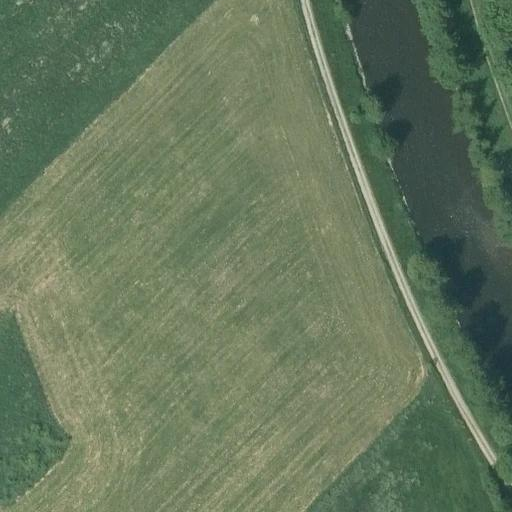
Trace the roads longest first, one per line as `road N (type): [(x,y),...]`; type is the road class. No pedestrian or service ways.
road 1 (track): [(302,0),(388,257),(444,382),(511,488)]
road 2 (track): [(511,119),(470,0)]
